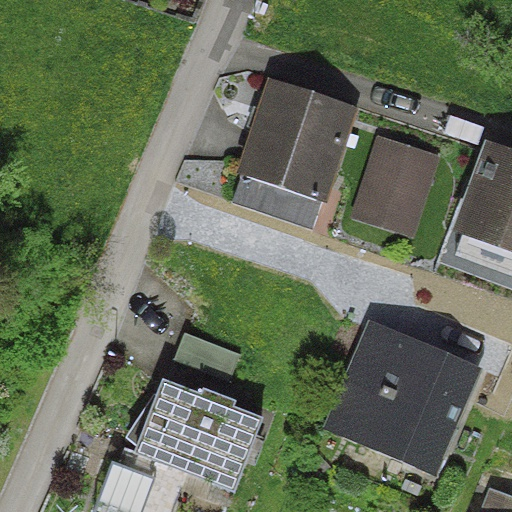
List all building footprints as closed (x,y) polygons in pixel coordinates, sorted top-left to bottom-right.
[(309,233),(349,111),(268,84),(228,206),(309,233)] [(426,163),(379,147),(366,185),(414,201),(426,163)] [(511,164),(488,155),(460,232),(511,251),(511,164)] [(472,373),(398,341),(396,346),(364,332),(339,390),(371,403),(359,433),(433,465),(472,373)] [(169,364),(225,385),(236,358),(180,336),(169,364)] [(229,495),(257,423),(228,411),(230,406),(199,394),(197,399),(159,385),(132,455),(120,451),(98,511),(99,511),(169,511),(183,477),(229,495)] [(511,511),(511,501),(490,493),(482,511),(511,511)]
